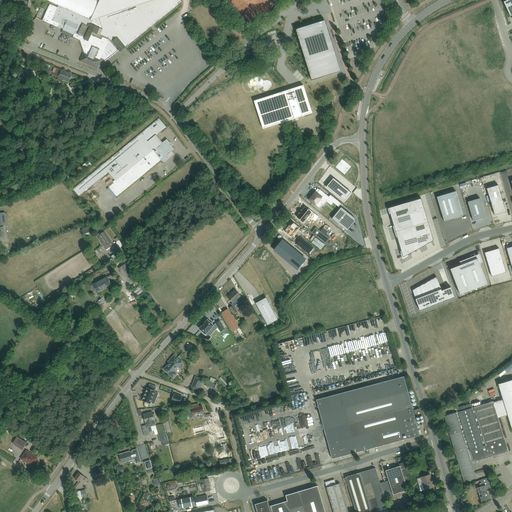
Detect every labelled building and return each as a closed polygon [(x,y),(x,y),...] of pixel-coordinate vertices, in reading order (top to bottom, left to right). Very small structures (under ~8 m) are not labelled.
[(47,0),(59,5),(58,7),(50,4),(43,20),(50,24),(58,27),(60,28),(63,29),(63,30),(74,35),(73,37),(80,40),(82,45),(84,39),(90,27),(88,26),(89,23),(91,25),(91,24),(91,23),(92,23),(92,21),(93,20),(96,21),(99,22),(99,23),(106,26),(113,29),(113,30),(112,30),(108,39),(110,40),(101,58),(105,60),(104,61),(104,62),(119,50),(118,48),(118,47),(119,48),(118,47),(122,45),(123,45),(122,44),(124,46),(125,47),(177,5),(178,4),(181,2),(180,0),(47,0)] [(84,53),(81,60),(97,67),(101,58),(110,40),(108,39),(112,30),(113,30),(113,29),(106,26),(99,23),(99,22),(96,21),(93,20),(92,21),(92,23),(91,23),(91,24),(91,25),(89,23),(88,26),(90,27),(84,39),(82,45),(84,53)] [(303,27),(296,29),(312,80),(323,77),(322,75),(339,70),(324,22),(303,28),(303,27)] [(55,67),(52,75),(58,77),(57,80),(62,82),(63,79),(69,81),(70,80),(70,79),(72,74),(61,70),(55,67)] [(287,93),(255,104),(263,128),(295,118),(312,112),(310,108),(304,88),(294,91),(294,90),(286,93),(287,93)] [(156,135),(166,126),(160,119),(74,189),(80,197),(109,173),(116,181),(109,187),(117,197),(161,160),(164,162),(169,158),(167,155),(175,149),(167,139),(162,143),(156,135)] [(89,167),(95,163),(92,159),(86,163),(89,167)] [(338,165),(336,167),(345,174),(348,170),(347,169),(349,165),(342,159),(337,165),(338,165)] [(333,177),(326,186),(344,201),(351,192),(333,177)] [(498,185),(487,188),(495,215),(506,211),(498,185)] [(315,192),(309,199),(312,202),(315,205),(319,208),(323,204),(324,205),(327,201),(328,203),(331,199),(320,189),(317,193),(316,193),(315,192)] [(437,197),(444,221),(463,215),(456,191),(437,197)] [(421,198),(388,208),(403,257),(434,240),(421,198)] [(480,198),(468,202),(473,220),(485,217),(480,198)] [(299,212),(296,216),(302,221),(303,221),(307,215),(311,218),(314,221),(318,216),(308,208),(307,208),(304,206),(301,210),(300,209),(298,212),(299,212)] [(341,207),(332,218),(347,231),(357,219),(341,207)] [(292,221),(284,231),(291,236),(299,227),(292,221)] [(313,226),(309,231),(323,242),(327,237),(313,226)] [(97,236),(98,236),(97,237),(106,250),(114,244),(104,231),(102,233),(101,232),(97,234),(97,236)] [(337,233),(329,243),(337,250),(353,246),(349,242),(348,243),(345,239),(337,233)] [(123,244),(126,242),(121,235),(118,238),(123,244)] [(311,242),(321,249),(325,244),(315,237),(311,242)] [(301,238),(296,244),(309,254),(314,248),(301,238)] [(306,259),(282,240),(274,249),(286,259),(298,269),(306,259)] [(499,248),(484,253),(492,276),(506,272),(499,248)] [(481,261),(479,256),(462,262),(462,264),(450,269),(460,294),(487,284),(479,262),(481,261)] [(126,264),(119,269),(131,285),(138,280),(137,280),(134,276),(136,275),(127,263),(126,264)] [(111,284),(107,276),(93,284),(97,292),(111,284)] [(425,284),(413,291),(416,298),(415,299),(420,310),(455,297),(451,287),(442,290),(436,277),(428,282),(425,284)] [(234,293),(229,298),(231,300),(230,301),(231,301),(232,301),(233,302),(231,304),(232,306),(233,305),(234,307),(243,298),(241,297),(241,296),(238,294),(235,290),(233,292),(234,293)] [(182,306),(187,300),(183,296),(178,302),(182,306)] [(278,319),(266,297),(256,303),(267,325),(278,319)] [(175,304),(169,308),(173,313),(179,310),(175,304)] [(232,306),(229,308),(234,314),(237,312),(234,307),(233,305),(232,306)] [(239,328),(228,309),(222,313),(233,331),(239,328)] [(207,319),(199,328),(205,334),(213,325),(207,319)] [(220,322),(216,325),(221,333),(225,331),(220,322)] [(172,360),(164,369),(173,378),(176,374),(174,371),(178,367),(179,368),(180,368),(182,367),(183,366),(183,365),(183,364),(182,362),(174,355),(171,359),(172,360)] [(434,368),(428,370),(431,378),(429,379),(431,385),(445,380),(444,378),(450,376),(449,373),(444,375),(443,374),(437,377),(434,368)] [(332,459),(375,447),(407,438),(407,439),(420,435),(404,376),(316,400),(332,459)] [(202,380),(196,377),(192,387),(198,390),(202,380)] [(508,451),(498,418),(508,415),(511,429),(511,379),(498,384),(503,399),(493,402),(493,401),(471,408),(470,404),(461,406),(456,408),(457,412),(444,416),(464,482),(476,478),(475,474),(488,470),(487,468),(474,472),(471,461),(472,460),(473,462),(493,456),(493,457),(497,456),(497,455),(508,451)] [(147,388),(142,401),(150,404),(153,396),(156,397),(158,393),(155,392),(155,391),(155,390),(156,387),(150,384),(148,388),(147,388)] [(174,394),(172,400),(179,402),(182,396),(174,394)] [(194,414),(204,411),(202,406),(199,407),(198,403),(191,406),(191,407),(188,408),(190,416),(191,417),(193,416),(194,415),(194,414)] [(152,412),(143,414),(146,427),(151,426),(152,431),(154,431),(157,430),(156,425),(154,417),(155,417),(155,416),(155,414),(154,414),(153,414),(152,412)] [(215,417),(212,418),(213,424),(225,421),(223,413),(214,415),(215,417)] [(172,433),(169,419),(164,421),(167,434),(172,433)] [(157,430),(154,431),(155,434),(158,434),(160,442),(162,441),(165,440),(168,440),(164,423),(156,425),(157,430)] [(27,442),(17,436),(13,443),(22,450),(27,442)] [(119,454),(121,463),(135,459),(136,464),(141,462),(137,448),(132,450),(132,451),(131,452),(130,451),(119,454)] [(37,458),(33,455),(26,451),(21,458),(32,465),(37,458)] [(150,460),(144,462),(147,469),(148,472),(153,470),(152,468),(153,468),(150,460)] [(388,480),(388,482),(388,483),(389,485),(390,487),(391,489),(392,490),(393,494),(408,490),(403,476),(409,474),(405,462),(399,464),(400,466),(385,470),(388,480)] [(103,467),(96,470),(98,476),(105,473),(103,467)] [(375,468),(360,473),(345,477),(355,511),(369,511),(387,507),(383,492),(391,489),(390,487),(389,485),(388,483),(388,482),(388,480),(380,483),(375,468)] [(79,472),(74,478),(79,482),(79,481),(81,478),(83,480),(85,477),(83,475),(79,472)] [(421,478),(417,479),(420,491),(424,490),(433,487),(431,479),(430,474),(421,477),(421,478)] [(480,497),(481,501),(489,499),(486,488),(491,486),(488,477),(480,480),(482,486),(477,488),(480,497),(479,497),(480,497)] [(196,481),(197,485),(201,484),(203,492),(211,490),(211,489),(211,488),(211,486),(210,486),(208,478),(196,481)] [(334,479),(325,482),(327,487),(326,487),(333,511),(348,511),(341,488),(340,483),(336,484),(334,479)] [(268,500),(255,504),(256,509),(257,511),(325,511),(319,490),(318,486),(286,495),(287,501),(269,506),(268,500)] [(207,495),(195,498),(197,507),(209,504),(207,495)] [(193,496),(178,499),(180,508),(195,505),(193,496)]
